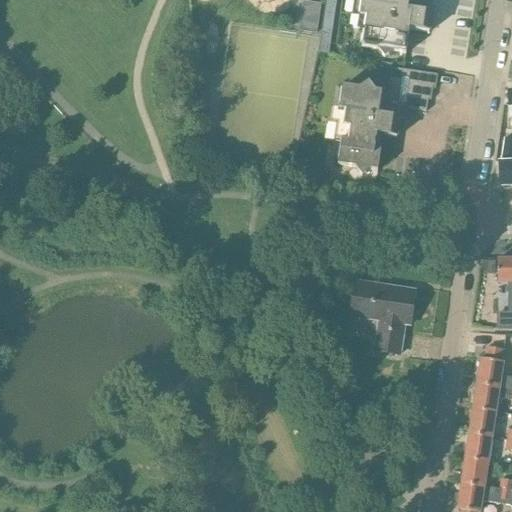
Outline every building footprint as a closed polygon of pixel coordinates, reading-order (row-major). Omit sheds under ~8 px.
[(326,0),(321,38),(318,54),(328,55),(336,0),(326,0)] [(362,48),(378,51),(385,59),(393,53),(406,55),(410,31),(429,34),(432,14),(408,11),(409,0),(361,0),(359,17),(366,18),(362,48)] [(321,5),(303,2),(298,32),(316,35),(321,5)] [(343,128),(341,146),(338,166),(355,169),(362,177),(371,171),(378,172),(383,137),(397,139),(399,119),(395,119),(397,108),(426,113),(428,101),(431,101),(433,89),(436,90),(438,76),(392,69),(388,95),(375,93),(369,84),(360,90),(342,88),(336,127),(343,128)] [(499,163),(500,188),(511,187),(511,140),(505,139),(501,163),(499,163)] [(511,260),(497,261),(497,283),(508,283),(508,313),(511,312),(511,260)] [(415,292),(355,283),(350,318),(379,322),(374,352),(400,356),(405,326),(409,327),(415,292)] [(511,380),(501,379),(503,364),(502,364),(504,351),(487,348),(485,361),(481,360),(477,385),(511,390),(511,380)] [(402,375),(401,391),(412,392),(414,376),(402,375)] [(473,410),(495,414),(498,399),(511,401),(511,390),(477,385),(473,410)] [(469,435),(492,439),(495,414),(473,410),(469,435)] [(465,460),(488,464),(492,439),(469,435),(465,460)] [(465,460),(461,485),(484,489),(484,488),(488,464),(465,460)] [(511,481),(501,480),(500,490),(511,492),(511,481)] [(511,495),(511,492),(500,490),(484,488),(484,489),(461,485),(457,510),(462,511),(461,511),(480,511),(482,498),(511,503),(511,495)]
